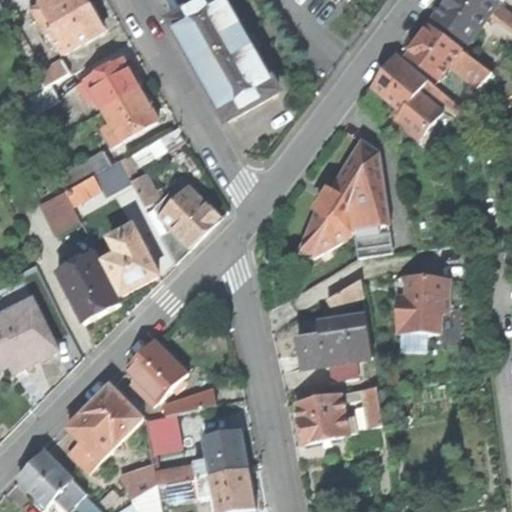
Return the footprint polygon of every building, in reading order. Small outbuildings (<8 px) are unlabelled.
[(53,37),(64,56),(105,33),(91,9),(86,0),(50,0),(43,4),(57,29),(51,32),(53,37)] [(201,75),(230,125),(280,96),(225,0),(217,0),(173,26),(201,75)] [(498,6),(490,0),(453,0),(452,3),(437,22),(468,45),(498,6)] [(37,8),(51,32),(57,29),(43,4),(37,8)] [(48,40),(53,37),(51,32),(37,8),(32,11),(48,40)] [(511,14),(504,9),(495,21),(511,32),(511,14)] [(410,58),(441,83),(453,69),(464,53),(433,29),(421,43),(410,58)] [(494,76),(464,53),(453,69),(480,91),(494,76)] [(426,88),(430,83),(397,57),(384,73),(372,89),(400,111),(405,115),(422,94),(426,88)] [(39,77),(47,90),(53,86),(72,75),(65,62),(39,77)] [(98,100),(105,113),(142,91),(140,89),(142,88),(143,84),(140,78),(135,76),(133,77),(130,70),(125,62),(88,83),(98,100)] [(430,82),(430,83),(426,88),(467,120),(471,115),(455,101),(430,82)] [(90,105),(98,100),(88,83),(80,88),(90,105)] [(62,102),(53,86),(47,90),(20,105),(29,121),(62,102)] [(144,96),(142,91),(105,113),(115,130),(124,145),(160,123),(156,116),(152,109),(153,108),(154,102),(150,96),(146,95),(144,96)] [(446,113),(422,94),(405,115),(400,111),(393,119),(423,143),(446,113)] [(115,150),(124,145),(115,130),(107,135),(115,150)] [(320,210),(324,212),(319,219),(305,255),(301,264),(309,267),(317,262),(357,239),(361,261),(396,258),(383,159),(371,151),(365,145),(350,169),(334,195),(331,193),(326,201),(320,210)] [(104,149),(81,163),(91,181),(95,178),(114,167),(104,149)] [(122,163),(131,179),(139,175),(130,159),(122,163)] [(59,175),(69,193),(91,181),(81,163),(59,175)] [(134,185),(149,210),(161,203),(146,177),(134,185)] [(67,194),(76,211),(105,195),(95,178),(91,181),(69,193),(67,194)] [(173,232),(193,252),(208,238),(223,222),(191,190),(178,203),(164,218),(161,221),(173,232)] [(158,212),(164,218),(178,203),(172,197),(158,212)] [(113,241),(121,257),(131,252),(126,243),(139,236),(136,230),(113,241)] [(179,266),(193,252),(173,232),(163,237),(179,266)] [(108,264),(125,298),(143,288),(161,279),(150,257),(144,246),(139,236),(126,243),(131,252),(121,257),(108,264)] [(147,244),(144,246),(150,257),(152,256),(147,244)] [(60,275),(85,326),(105,316),(124,306),(98,256),(60,275)] [(400,314),(400,336),(405,336),(431,337),(442,338),(443,317),(452,317),(453,281),(412,280),(412,300),(401,300),(400,314)] [(402,280),(401,300),(412,300),(412,280),(402,280)] [(330,303),(338,316),(368,299),(360,286),(330,303)] [(0,372),(13,366),(22,362),(26,369),(34,365),(58,353),(33,303),(16,312),(0,320),(0,372)] [(0,312),(0,320),(16,312),(12,306),(0,312)] [(302,357),(305,372),(333,367),(359,363),(376,360),(370,321),(324,329),(326,339),(300,343),(302,357)] [(430,354),(431,337),(405,336),(404,353),(430,354)] [(160,403),(161,404),(190,375),(158,344),(142,359),(129,372),(140,383),(160,403)] [(17,374),(26,369),(22,362),(13,366),(17,374)] [(362,379),(359,363),(333,367),(335,383),(362,379)] [(155,408),(160,403),(140,383),(135,388),(155,408)] [(97,429),(117,449),(145,421),(113,388),(97,404),(85,417),(97,429)] [(365,393),(372,434),(388,431),(381,391),(365,393)] [(167,409),(168,419),(178,417),(219,409),(216,393),(167,409)] [(304,427),(308,446),(358,436),(356,422),(349,423),(344,397),(300,406),(304,427)] [(71,431),(83,443),(97,429),(85,417),(71,431)] [(149,423),(155,453),(182,448),(180,433),(181,433),(178,417),(168,419),(149,423)] [(92,474),(117,449),(97,429),(83,443),(72,454),(92,474)] [(208,441),(214,480),(251,473),(248,453),(245,435),(208,441)] [(49,509),(57,502),(76,482),(47,454),(33,469),(21,481),(38,498),(49,509)] [(168,472),(170,487),(201,482),(199,467),(168,472)] [(121,482),(135,505),(160,490),(157,470),(121,482)] [(219,511),(249,511),(258,511),(255,493),(251,473),(214,480),(218,499),(219,511)] [(205,501),(218,499),(214,480),(201,482),(204,497),(205,501)] [(77,510),(79,508),(89,499),(91,497),(76,482),(57,502),(61,506),(67,500),(77,510)] [(173,502),(204,497),(201,482),(170,487),(173,502)] [(135,505),(139,511),(153,511),(163,507),(160,490),(135,505)] [(42,511),(46,511),(49,509),(38,498),(33,502),(42,511)] [(102,511),(89,499),(79,508),(82,511),(102,511)] [(67,511),(75,511),(77,510),(67,500),(61,506),(67,511)]
